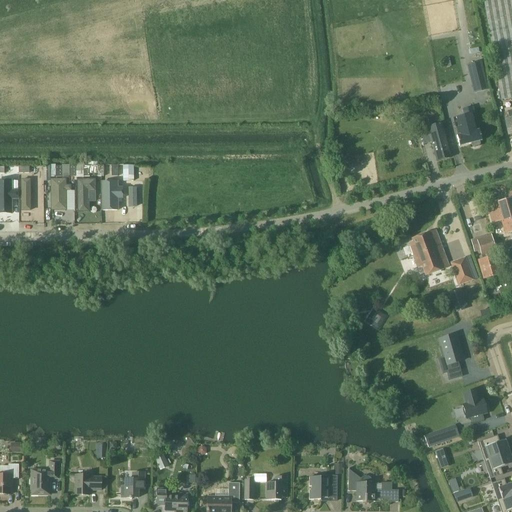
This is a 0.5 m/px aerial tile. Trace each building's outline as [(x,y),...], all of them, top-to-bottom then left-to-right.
[(511,0),(483,0),(501,100),(511,98),(511,0)] [(481,62),(469,65),(474,86),(487,83),(481,62)] [(454,119),(458,136),(457,136),(459,147),(460,146),(471,143),(472,146),(475,148),(478,147),(480,144),(479,141),(481,141),(482,141),(479,131),(478,131),(472,108),(463,110),(465,116),(454,119)] [(437,162),(451,158),(441,124),(428,128),(426,121),(418,123),(420,132),(423,142),(431,140),(437,162)] [(123,181),(134,181),(134,166),(128,166),(123,166),(123,181)] [(28,179),(20,179),(20,210),(28,210),(28,179)] [(94,181),(75,181),(75,206),(88,206),(88,193),(94,193),(94,181)] [(66,182),(50,182),(51,213),(67,213),(66,182)] [(118,182),(101,182),(101,213),(118,213),(118,200),(121,200),(121,189),(118,189),(118,182)] [(501,219),(505,235),(511,232),(511,199),(488,206),(492,222),(501,219)] [(425,276),(449,267),(436,231),(412,239),(413,242),(409,244),(418,269),(422,267),(425,276)] [(496,251),(492,236),(477,240),(480,250),(481,255),(496,251)] [(496,255),(478,260),(483,280),(502,274),(496,255)] [(450,263),(458,286),(474,281),(466,257),(450,263)] [(450,292),(455,310),(467,307),(462,289),(450,292)] [(439,340),(441,348),(439,348),(442,358),(444,358),(447,366),(448,365),(450,371),(446,372),(449,381),(462,377),(458,362),(463,361),(456,335),(439,340)] [(472,424),(483,420),(482,415),(486,413),(483,400),(478,401),(475,391),(463,394),(466,404),(462,406),(466,419),(470,418),(472,424)] [(459,437),(456,428),(425,439),(424,437),(428,448),(459,437)] [(477,443),(484,461),(509,452),(508,450),(509,449),(507,444),(506,444),(505,441),(499,443),(497,436),(477,443)] [(445,457),(442,450),(435,452),(438,459),(445,457)] [(511,464),(511,461),(509,452),(484,461),(490,479),(503,475),(500,468),(511,464)] [(59,479),(59,462),(50,462),(50,471),(40,471),(32,471),(32,474),(31,495),(50,495),(51,479),(59,479)] [(19,479),(19,465),(8,465),(8,476),(3,476),(0,473),(0,494),(12,495),(12,479),(19,479)] [(375,483),(372,483),(372,482),(372,481),(372,480),(371,479),(370,478),(369,477),(367,477),(366,476),(365,476),(364,477),(363,477),(362,478),(361,478),(361,479),(349,470),(349,469),(348,492),(356,492),(356,502),(362,502),(362,504),(369,504),(369,502),(375,502),(375,500),(389,500),(389,502),(398,503),(398,491),(375,490),(375,483)] [(144,492),(144,474),(133,474),(133,480),(125,479),(125,487),(122,487),(121,498),(138,498),(138,492),(144,492)] [(101,491),(101,478),(89,478),(89,476),(76,476),(75,496),(89,496),(89,491),(101,491)] [(287,498),(287,477),(275,477),(275,483),(266,483),(266,501),(281,501),(281,498),(287,498)] [(327,502),(336,502),(336,477),(327,477),(327,478),(309,478),(309,500),(327,501),(327,502)] [(491,484),(497,502),(511,497),(511,484),(506,486),(504,479),(491,484)] [(254,482),(245,482),(244,500),(253,501),(254,482)] [(230,511),(231,503),(239,504),(240,484),(228,483),(228,498),(215,498),(215,496),(207,496),(207,511),(230,511)] [(453,495),(456,504),(472,498),(469,489),(453,495)] [(186,511),(187,495),(166,495),(166,490),(157,490),(157,505),(165,505),(165,511),(176,511),(175,511),(186,511)] [(511,511),(511,497),(497,502),(500,511),(511,511)]
